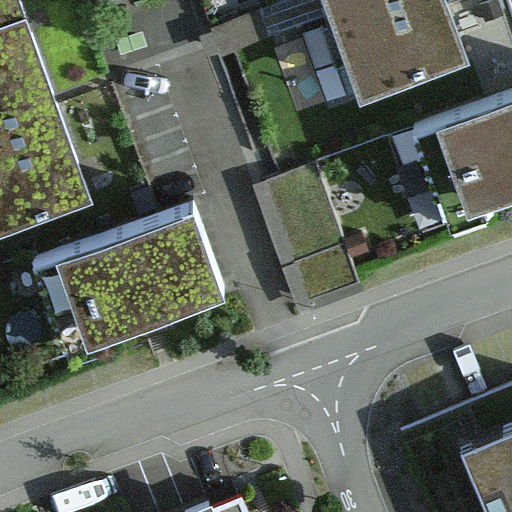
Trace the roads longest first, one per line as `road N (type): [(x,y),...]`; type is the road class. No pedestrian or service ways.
road 1 (residential): [(0,473),(301,370)]
road 2 (residential): [(301,370),(511,287)]
road 3 (residential): [(301,370),(361,511)]
